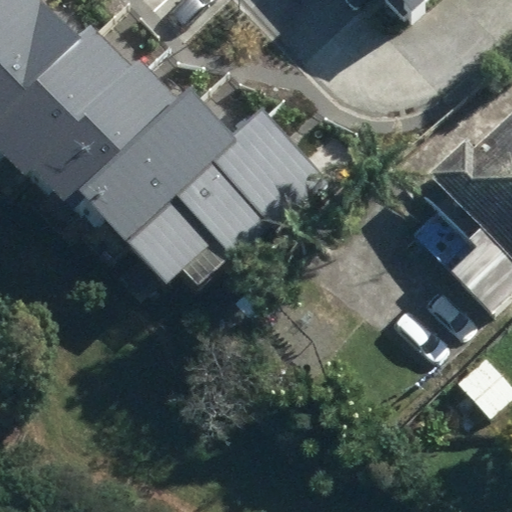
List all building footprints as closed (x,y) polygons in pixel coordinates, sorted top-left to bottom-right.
[(0,0),(0,125),(82,47),(35,0),(0,0)] [(403,0),(419,16),(434,0),(403,0)] [(30,170),(134,71),(97,33),(82,47),(0,125),(0,153),(22,177),(30,170)] [(125,250),(236,144),(191,98),(184,105),(143,62),(134,71),(30,170),(77,218),(86,210),(125,250)] [(511,115),(511,114),(442,180),(511,252),(511,115)] [(277,229),(331,178),(281,125),(140,260),(169,290),(218,243),(237,262),(274,227),(277,229)] [(511,386),(487,360),(457,387),(493,427),(511,409),(511,386)]
